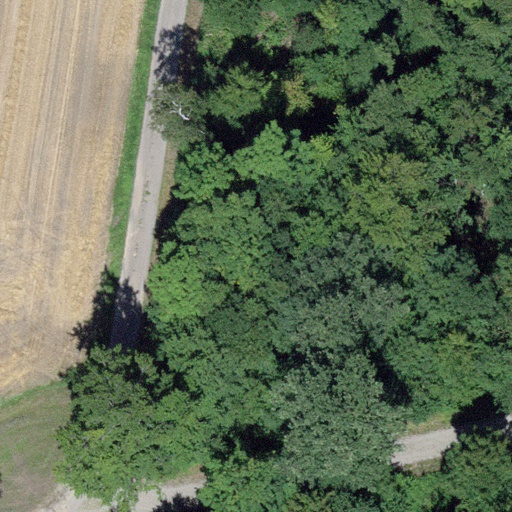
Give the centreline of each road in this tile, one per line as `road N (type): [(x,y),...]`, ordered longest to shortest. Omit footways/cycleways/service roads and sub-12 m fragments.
road 1 (track): [(85,511),(137,368),(197,0)]
road 2 (track): [(511,422),(85,511)]
